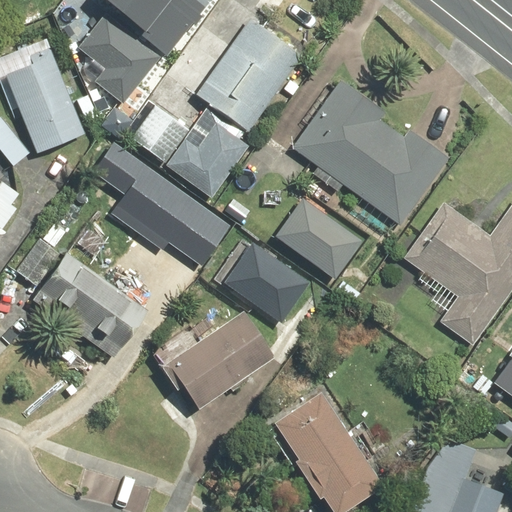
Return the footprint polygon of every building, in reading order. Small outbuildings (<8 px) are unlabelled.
[(169,52),(209,0),(103,0),(109,4),(79,42),(107,64),(98,76),(124,96),(162,47),(169,52)] [(306,54),(254,16),(198,92),(250,130),(306,54)] [(35,60),(7,72),(39,150),(87,131),(52,45),(32,53),(35,60)] [(345,77),(294,145),(400,224),(452,154),(412,125),(406,134),(383,117),(389,109),(345,77)] [(0,148),(16,168),(37,150),(0,106),(0,148)] [(183,133),(165,157),(208,188),(243,141),(213,120),(196,143),(183,133)] [(124,195),(112,213),(163,249),(167,243),(204,269),(235,226),(115,141),(93,173),(124,195)] [(24,196),(5,181),(0,187),(0,226),(5,230),(22,209),(17,205),(24,196)] [(364,240),(306,197),(277,236),(335,279),(364,240)] [(511,209),(492,235),(445,200),(403,253),(459,295),(442,318),(470,339),(511,285),(511,209)] [(256,235),(227,272),(282,315),(311,278),(256,235)] [(155,311),(69,249),(33,299),(119,360),(155,311)] [(202,404),(276,352),(243,306),(170,358),(202,404)] [(511,348),(491,377),(511,392),(511,348)] [(341,511),(386,484),(323,386),(278,415),(303,453),(297,457),(321,494),(327,490),(340,511),(341,511)] [(511,469),(502,483),(511,490),(511,419),(502,413),(491,427),(511,442),(511,469)] [(496,511),(504,490),(466,476),(477,446),(438,432),(411,505),(429,511),(496,511)]
